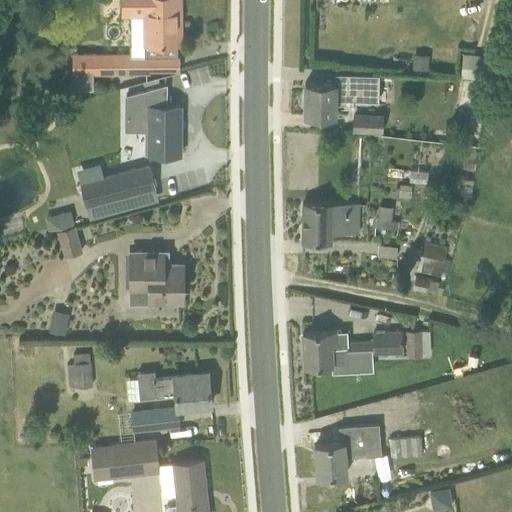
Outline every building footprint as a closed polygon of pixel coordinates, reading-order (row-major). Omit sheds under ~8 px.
[(143,42),(157,42),(180,42),(180,0),(121,0),(121,14),(143,14),(143,42)] [(90,73),(146,72),(146,51),(90,51),(90,73)] [(461,76),(497,79),(499,55),(463,52),(461,76)] [(334,82),(329,82),(305,81),(304,113),(328,114),(328,115),(336,115),(336,98),(378,98),(378,74),(333,74),(334,82)] [(128,128),(150,128),(150,153),(156,153),(180,153),(180,104),(168,104),(168,82),(128,94),(128,128)] [(352,112),(352,128),(352,131),(382,131),(382,112),(352,112)] [(94,189),(83,192),(86,205),(155,186),(156,186),(155,185),(151,186),(146,165),(150,164),(149,163),(91,178),(94,189)] [(469,195),(473,179),(464,177),(464,175),(444,171),(439,190),(459,195),(460,193),(469,195)] [(358,203),(303,201),(302,239),(331,240),(331,231),(357,231),(358,203)] [(394,226),(395,203),(377,203),(376,225),(394,226)] [(74,222),(72,216),(64,211),(46,216),(49,228),(74,222)] [(75,226),(58,231),(65,255),(82,250),(75,226)] [(423,241),(416,269),(438,275),(445,246),(423,241)] [(146,299),(156,299),(180,299),(180,263),(162,263),(162,251),(128,251),(128,280),(146,281),(146,299)] [(415,275),(412,288),(426,291),(429,278),(415,275)] [(48,329),(65,331),(67,310),(51,308),(48,329)] [(419,313),(413,337),(460,348),(466,325),(419,313)] [(337,341),(336,329),(302,331),(304,364),(349,362),(348,352),(374,351),(402,350),(401,329),(373,330),(373,339),(347,341),(347,340),(337,341)] [(72,362),(74,383),(74,386),(93,384),(91,360),(72,362)] [(177,406),(210,403),(208,376),(199,377),(198,372),(156,376),(155,369),(137,371),(140,397),(175,393),(177,406)] [(133,430),(159,427),(157,407),(131,409),(133,430)] [(339,440),(314,443),(317,475),(346,473),(345,457),(381,454),(379,422),(338,425),(339,440)] [(391,455),(422,453),(421,435),(389,437),(391,455)] [(156,438),(90,445),(94,477),(159,470),(156,438)] [(173,462),(177,503),(170,504),(165,509),(164,511),(207,511),(202,459),(173,462)] [(433,509),(452,505),(449,486),(430,489),(433,509)]
